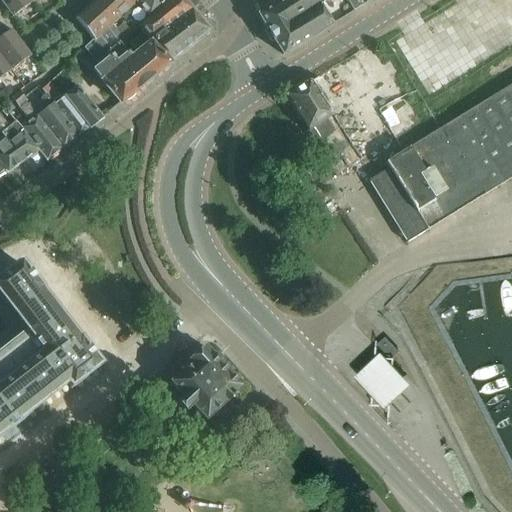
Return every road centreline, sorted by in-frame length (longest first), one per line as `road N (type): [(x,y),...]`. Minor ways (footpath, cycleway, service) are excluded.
road 1 (residential): [(231,33),(0,217)]
road 2 (tertiary): [(436,511),(232,298)]
road 3 (tertiary): [(215,122),(183,145),(166,202),(182,254),(220,285)]
road 4 (tertiary): [(220,285),(192,199),(197,158),(215,122)]
road 5 (tertiary): [(263,89),(408,0)]
road 6 (residential): [(131,382),(232,298)]
